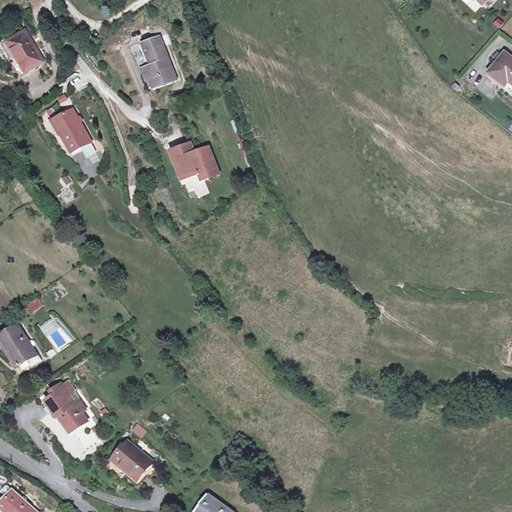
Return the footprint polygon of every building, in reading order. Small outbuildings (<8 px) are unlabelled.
[(7,43),(21,65),(15,69),(19,76),(42,62),(24,32),(7,43)] [(145,67),(150,80),(154,90),(177,81),(159,36),(142,43),(151,65),(145,67)] [(21,65),(7,43),(1,47),(15,69),(21,65)] [(511,58),(505,53),(488,74),(505,87),(509,83),(511,85),(511,58)] [(150,80),(145,67),(141,69),(146,82),(150,80)] [(68,94),(58,96),(60,107),(70,105),(68,94)] [(52,122),(58,119),(53,109),(46,112),(52,122)] [(60,136),(61,136),(72,155),(82,149),(92,143),(73,111),(58,119),(52,122),(60,136)] [(92,143),(82,149),(86,158),(97,152),(92,143)] [(184,179),(181,181),(182,185),(187,183),(190,191),(196,189),(200,198),(210,194),(204,180),(220,174),(209,148),(193,155),(189,146),(173,152),(184,179)] [(64,179),(68,185),(72,182),(68,176),(64,179)] [(31,313),(44,307),(40,298),(27,303),(31,313)] [(34,352),(17,326),(0,337),(0,342),(3,347),(5,346),(18,367),(28,361),(36,356),(34,352)] [(46,354),(51,359),(58,354),(53,348),(46,354)] [(34,352),(36,356),(28,361),(32,367),(42,361),(35,351),(34,352)] [(66,382),(61,386),(65,392),(70,388),(66,382)] [(47,402),(70,434),(87,422),(80,413),(84,410),(78,401),(74,405),(65,392),(61,386),(60,386),(52,392),(55,396),(47,402)] [(136,424),(131,432),(143,439),(147,430),(136,424)] [(137,482),(153,463),(127,442),(112,461),(137,482)] [(36,511),(7,486),(3,489),(9,495),(0,504),(0,505),(7,511),(36,511)] [(230,511),(207,495),(194,511),(230,511)]
